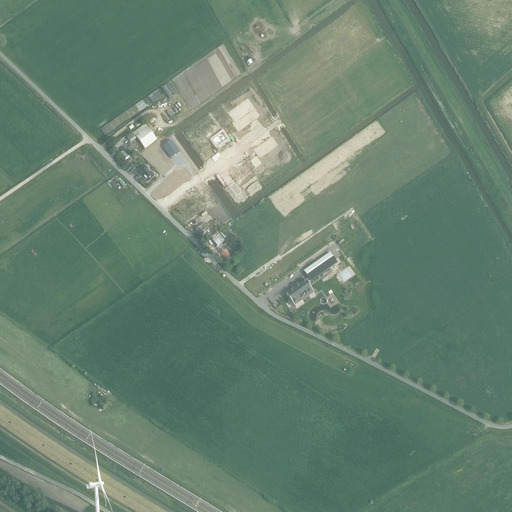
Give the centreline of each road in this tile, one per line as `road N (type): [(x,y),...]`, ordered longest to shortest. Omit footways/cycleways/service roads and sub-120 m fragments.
road 1 (unclassified): [(511,425),(491,424),(265,310),(160,208)]
road 2 (unclassified): [(160,208),(0,53)]
road 3 (track): [(131,511),(0,427)]
road 4 (residential): [(160,208),(258,135)]
